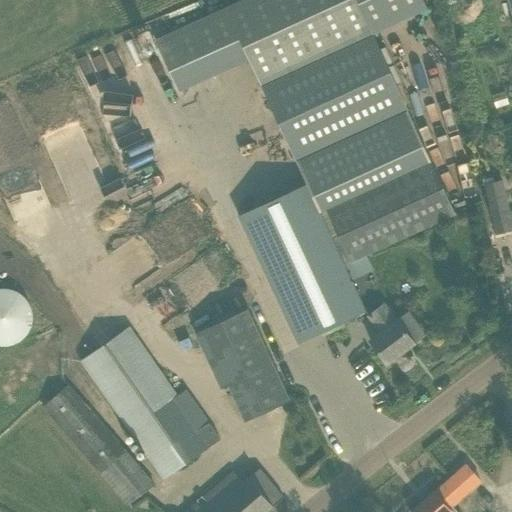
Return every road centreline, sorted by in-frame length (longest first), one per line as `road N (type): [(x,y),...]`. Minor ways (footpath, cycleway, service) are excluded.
road 1 (unclassified): [(306,511),(511,341)]
road 2 (track): [(92,0),(94,24),(0,70)]
